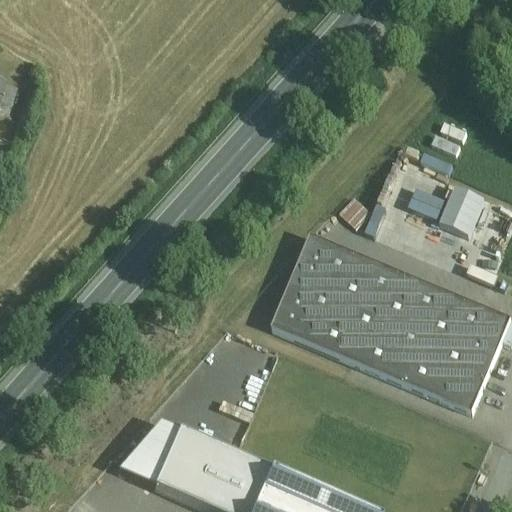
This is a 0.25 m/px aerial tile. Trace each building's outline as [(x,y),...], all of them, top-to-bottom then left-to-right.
[(37,91),(0,78),(0,116),(3,106),(29,115),(37,91)] [(467,138),(444,129),(441,138),(463,147),(467,138)] [(460,153),(436,142),(432,151),(456,162),(460,153)] [(355,203),(340,219),(356,234),(371,218),(355,203)] [(511,327),(311,243),(271,336),(472,420),(511,327)] [(352,511),(180,436),(154,493),(197,511),(352,511)]
